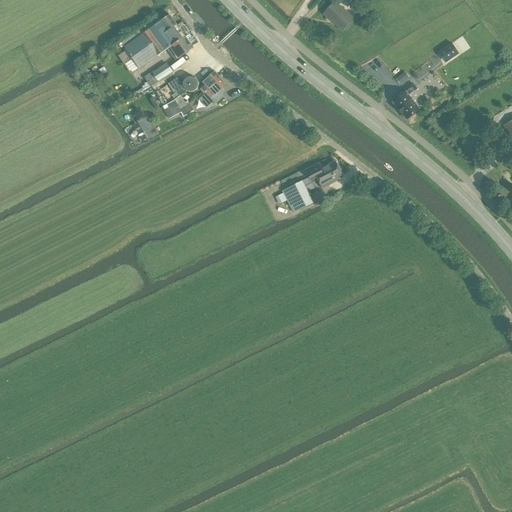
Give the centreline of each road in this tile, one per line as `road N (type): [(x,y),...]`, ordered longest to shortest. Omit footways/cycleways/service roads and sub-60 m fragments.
road 1 (unclassified): [(511,321),(428,220),(215,51),(172,0)]
road 2 (primary): [(511,250),(410,151),(226,0)]
